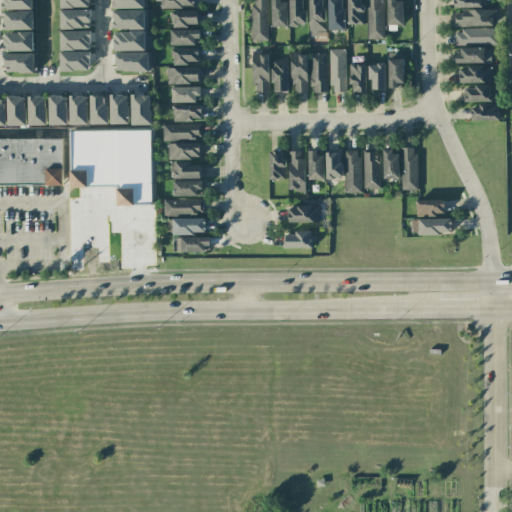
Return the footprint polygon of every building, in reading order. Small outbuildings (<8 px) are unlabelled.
[(31,0),(2,0),(3,9),(32,9),(31,0)] [(144,0),(112,0),(112,8),(144,9),(144,0)] [(268,41),(267,0),(251,0),(252,41),(268,41)] [(270,0),(271,27),(287,26),(286,0),(270,0)] [(304,0),(288,0),(289,25),(305,25),(304,0)] [(308,0),(309,36),(325,36),(324,0),(308,0)] [(328,0),(327,29),(343,30),(343,0),(328,0)] [(347,0),(347,24),(363,24),(362,0),(347,0)] [(366,0),(367,39),(384,39),(382,0),(366,0)] [(386,0),(387,25),(403,25),(402,0),(386,0)] [(89,9),(60,10),(60,28),(90,28),(89,9)] [(145,29),(145,10),(113,10),(112,28),(145,29)] [(197,26),(198,11),(172,10),(172,25),(197,26)] [(455,26),(495,25),(494,10),(454,10),(455,26)] [(32,30),(33,11),(3,11),(3,29),(32,30)] [(497,44),(498,29),(455,28),(455,43),(497,44)] [(200,30),(170,29),(170,44),(199,45),(200,30)] [(60,50),(90,49),(90,30),(60,31),(60,50)] [(4,51),(33,51),(33,31),(3,32),(4,51)] [(113,51),(145,50),(145,31),(113,32),(113,51)] [(484,62),(484,47),(457,48),(457,63),(484,62)] [(172,63),(199,63),(200,48),(172,48),(172,63)] [(346,92),(345,49),(329,49),(330,92),(346,92)] [(90,51),(60,51),(60,71),(90,71),(90,51)] [(116,52),(116,71),(148,71),(149,52),(116,52)] [(268,92),(268,52),(252,52),(253,93),(268,92)] [(307,92),(306,52),(290,53),(291,92),(307,92)] [(33,53),(4,53),(4,72),(34,72),(33,53)] [(326,54),(310,54),(310,92),(326,92),(326,54)] [(287,59),(271,59),(272,92),(288,91),(287,59)] [(389,88),(403,87),(403,59),(388,59),(389,88)] [(385,89),(385,63),(369,64),(370,90),(385,89)] [(366,92),(365,64),(349,64),(349,92),(366,92)] [(167,67),(167,83),(199,83),(199,68),(167,67)] [(491,82),(491,67),(458,68),(458,83),(491,82)] [(463,89),(463,102),(490,102),(490,85),(474,85),(474,88),(463,89)] [(200,87),(171,87),(171,102),(200,101),(200,87)] [(151,124),(150,94),(131,95),(131,125),(151,124)] [(70,125),(88,124),(87,95),(69,95),(70,125)] [(108,124),(108,96),(90,95),(90,124),(108,124)] [(128,124),(128,95),(110,95),(110,124),(128,124)] [(7,125),(26,125),(25,96),(7,96),(7,125)] [(27,125),(45,125),(46,96),(28,96),(27,125)] [(67,125),(66,96),(49,96),(49,125),(67,125)] [(499,120),(498,104),(471,105),(471,121),(499,120)] [(173,106),(173,121),(202,120),(202,105),(173,106)] [(201,139),(200,124),(162,124),(162,139),(201,139)] [(150,130),(70,131),(71,187),(117,186),(117,205),(152,205),(150,130)] [(0,138),(0,185),(62,185),(63,139),(0,138)] [(168,159),(200,158),(200,143),(167,143),(168,159)] [(416,147),(400,147),(401,190),(417,190),(416,147)] [(362,150),(363,189),(379,188),(378,149),(362,150)] [(303,150),(288,151),(289,191),(304,190),(303,150)] [(344,150),(345,194),(360,193),(359,150),(344,150)] [(383,179),(399,178),(398,150),(382,151),(383,179)] [(284,151),(269,151),(269,179),(285,179),(284,151)] [(308,180),(324,179),(323,152),(307,153),(308,180)] [(340,152),(325,152),(326,178),(341,178),(340,152)] [(172,179),(201,178),(200,163),(171,163),(172,179)] [(202,180),(173,181),(173,196),(202,195),(202,180)] [(164,200),(164,215),(203,214),(202,199),(164,200)] [(444,214),(443,200),(416,200),(416,215),(444,214)] [(287,206),(287,223),(320,222),(320,205),(287,206)] [(172,234),(205,233),(205,218),(172,218),(172,234)] [(418,235),(451,234),(451,218),(418,219),(418,235)] [(311,248),(311,231),(294,231),(294,235),(283,234),(283,248),(311,248)] [(175,237),(176,252),(210,251),(209,236),(175,237)]
